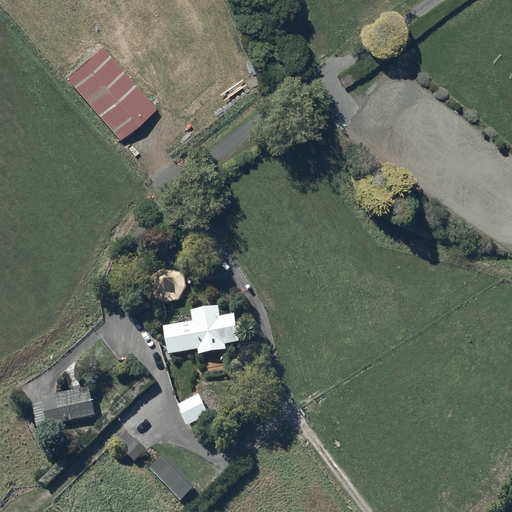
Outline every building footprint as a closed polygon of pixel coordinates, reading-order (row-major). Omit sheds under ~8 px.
[(155,107),(103,47),(66,78),(119,139),(155,107)] [(193,323),(164,328),(169,356),(199,351),(199,355),(227,351),(227,346),(241,344),(236,316),(222,318),(220,308),(191,313),(193,323)] [(90,388),(42,398),(43,403),(32,406),(37,428),(47,425),(48,427),(96,416),(90,388)] [(200,396),(179,406),(189,427),(210,417),(200,396)] [(128,432),(116,443),(136,463),(148,451),(128,432)] [(196,488),(165,455),(150,469),(181,502),(196,488)]
